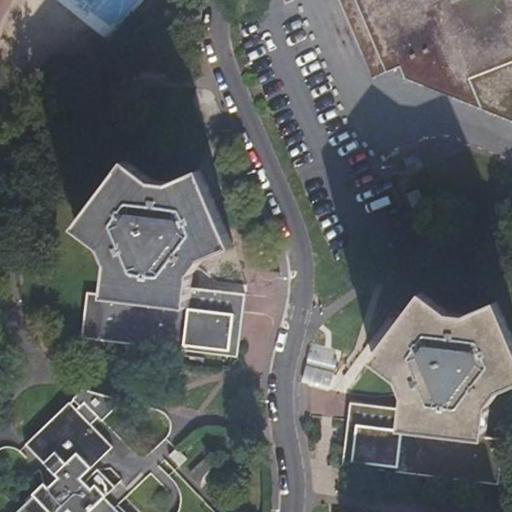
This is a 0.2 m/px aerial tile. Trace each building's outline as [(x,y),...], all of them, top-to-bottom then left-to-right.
[(511,0),(358,0),(386,69),(388,68),(391,69),(405,64),(407,67),(407,68),(404,74),(511,118),(511,0)] [(190,302),(191,287),(193,273),(203,261),(232,249),(200,171),(169,183),(149,182),(127,164),(78,229),(105,249),(110,262),(106,294),(190,302)] [(245,294),(191,287),(190,302),(106,294),(87,293),(82,338),(238,357),(245,294)] [(403,424),(483,434),(487,405),(499,391),(511,385),(511,336),(497,301),(465,314),(446,312),(424,294),(375,357),(401,378),(407,394),(405,408),(403,424)] [(86,404),(99,418),(103,421),(124,400),(85,390),(75,399),(82,407),(86,404)] [(504,437),(483,434),(403,424),(405,408),(351,401),(343,463),(499,482),(504,437)] [(78,411),(71,403),(28,446),(59,478),(49,489),(45,484),(34,495),(35,496),(38,500),(25,511),(114,511),(113,511),(111,511),(101,511),(96,507),(106,498),(117,487),(98,469),(85,482),(82,479),(114,447),(92,425),(78,411)] [(92,425),(99,418),(86,404),(82,407),(78,411),(92,425)] [(176,448),(169,455),(180,466),(187,458),(176,448)] [(119,511),(106,498),(96,507),(101,511),(111,511),(113,511),(114,511),(25,511),(38,500),(35,496),(18,511),(119,511)]
